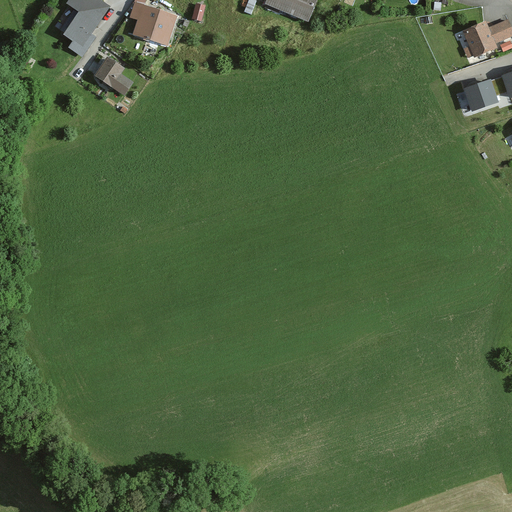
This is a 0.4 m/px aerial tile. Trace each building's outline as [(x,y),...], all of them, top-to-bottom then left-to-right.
[(82,9),(65,33),(74,39),(69,46),(82,55),(95,37),(88,33),(106,7),(96,0),(70,0),(70,1),(82,9)] [(267,0),(266,3),(309,20),(316,0),(267,0)] [(140,18),(135,33),(168,43),(177,16),(144,6),(136,3),(132,16),(140,18)] [(197,3),(194,18),(202,20),(205,5),(197,3)] [(465,31),(475,54),(496,45),(494,41),(511,33),(511,32),(507,22),(489,30),(486,23),(465,31)] [(511,47),(511,44),(510,41),(501,45),(504,51),(511,47)] [(30,58),(23,54),(18,63),(25,67),(30,58)] [(107,56),(96,74),(124,92),(131,82),(119,74),(124,67),(107,56)] [(511,71),(502,74),(503,76),(508,91),(510,97),(511,96),(511,71)] [(503,76),(491,81),(496,95),(508,91),(503,76)] [(491,79),(465,88),(473,109),(498,101),(496,95),(491,81),(491,79)]
